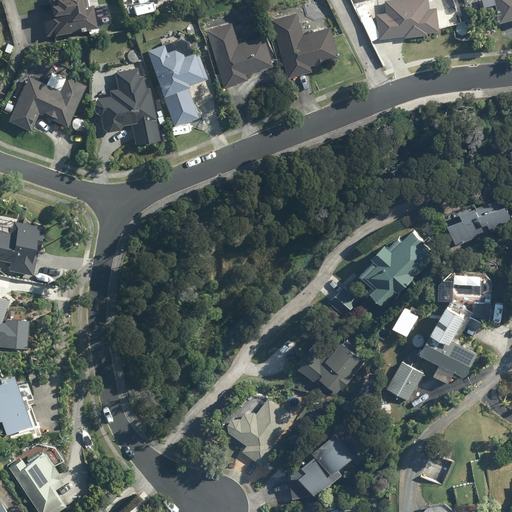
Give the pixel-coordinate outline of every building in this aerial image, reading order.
[(94,27),(98,27),(94,4),(88,5),(87,0),(48,0),(50,9),(42,10),(46,35),(88,28),(89,30),(95,29),(94,27)] [(430,0),(387,0),(389,12),(378,13),(381,38),(406,35),(406,37),(431,34),(430,32),(442,30),(439,6),(431,7),(430,0)] [(511,0),(497,0),(503,21),(511,19),(511,0)] [(282,59),(287,77),(312,71),(310,65),(314,64),(315,66),(327,63),(327,61),(339,57),(330,26),(302,34),(296,11),(271,19),(279,49),(274,50),(277,61),(282,59)] [(222,82),(224,87),(247,80),(245,73),(272,65),(263,36),(238,43),(231,22),(206,29),(219,73),(215,74),(218,83),(222,82)] [(10,52),(13,45),(7,42),(4,50),(10,52)] [(148,50),(174,125),(199,117),(188,86),(190,85),(189,82),(201,78),(202,80),(208,78),(201,58),(198,59),(195,51),(185,54),(184,52),(175,48),(167,51),(165,44),(148,50)] [(24,75),(29,65),(24,63),(19,73),(24,75)] [(160,138),(150,87),(146,87),(143,75),(139,75),(138,67),(115,72),(118,88),(110,90),(111,95),(97,97),(94,103),(95,111),(100,114),(102,128),(108,132),(120,129),(123,124),(131,123),(135,143),(160,138)] [(68,126),(86,85),(66,76),(66,78),(51,71),(46,83),(29,75),(8,120),(31,130),(39,113),(68,126)] [(5,109),(10,112),(14,105),(8,102),(5,109)] [(511,207),(507,196),(464,213),(466,219),(451,225),(458,245),(511,223),(511,207)] [(0,259),(10,261),(8,270),(34,275),(44,227),(13,221),(11,232),(0,230),(0,259)] [(386,306),(438,255),(426,243),(427,241),(417,230),(406,241),(402,237),(392,247),(389,244),(376,257),(379,260),(363,275),(377,289),(374,292),(386,306)] [(359,303),(346,287),(327,303),(341,319),(359,303)] [(9,299),(0,295),(0,346),(27,347),(28,318),(5,317),(5,321),(1,321),(9,299)] [(479,353),(456,340),(469,316),(450,306),(424,353),(466,377),(479,353)] [(314,350),(300,367),(321,385),(325,381),(341,394),(356,376),(354,375),(366,359),(343,340),(326,360),(314,350)] [(410,400),(425,372),(404,361),(389,388),(410,400)] [(17,383),(13,373),(0,377),(0,432),(12,432),(18,431),(19,433),(38,426),(31,405),(29,406),(26,398),(32,396),(26,380),(17,383)] [(265,467),(281,446),(277,442),(297,415),(271,396),(259,412),(257,411),(248,411),(244,417),(235,418),(230,424),(231,431),(249,445),(244,451),(265,467)] [(367,450),(348,426),(340,433),(334,425),(311,442),(315,447),(302,457),(287,460),(293,494),(315,491),(342,470),(338,466),(353,454),(356,458),(367,450)] [(9,467),(38,511),(56,511),(66,506),(55,489),(63,484),(60,480),(62,478),(54,465),(52,466),(43,452),(26,464),(21,458),(9,467)] [(0,511),(8,511),(0,500),(0,511)]
